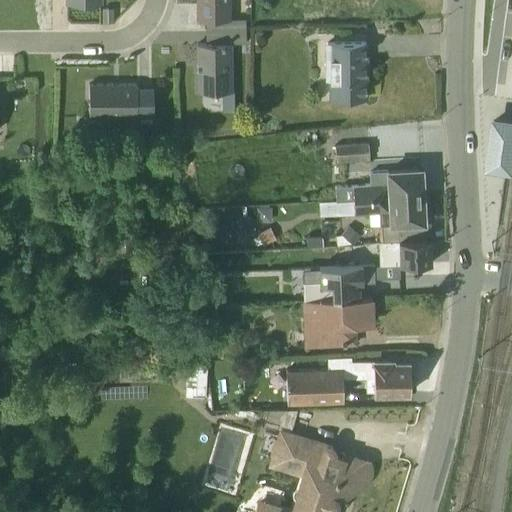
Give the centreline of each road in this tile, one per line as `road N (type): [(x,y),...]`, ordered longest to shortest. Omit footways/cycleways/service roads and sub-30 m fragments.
road 1 (tertiary): [(460,0),(456,92),(469,276)]
road 2 (tertiary): [(469,276),(461,351),(422,511)]
road 3 (residential): [(0,42),(126,38),(142,30),(156,0)]
